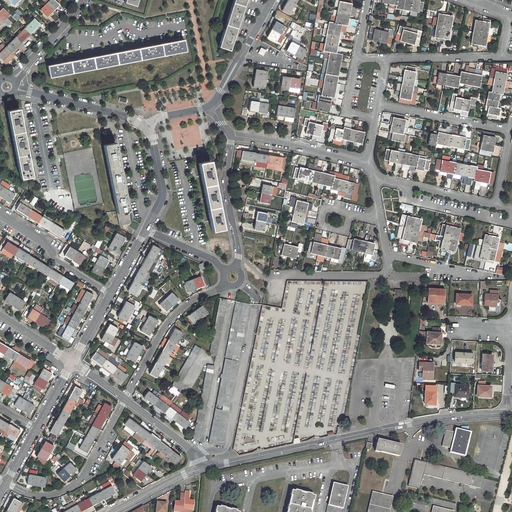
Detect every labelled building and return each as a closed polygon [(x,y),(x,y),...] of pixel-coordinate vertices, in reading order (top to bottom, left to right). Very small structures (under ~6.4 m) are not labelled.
[(54,0),(50,0),(46,4),(53,11),(59,5),(54,0)] [(233,0),(218,47),(230,50),(233,41),(233,42),(234,40),(235,38),(234,38),(240,19),(241,19),(241,18),(242,16),(241,16),(246,0),(233,0)] [(289,0),(286,0),(281,11),(289,14),(295,3),(289,0)] [(338,7),(337,8),(348,11),(349,6),(351,6),(352,4),(339,1),(339,0),(338,0),(334,0),(333,6),(338,7)] [(396,0),(396,5),(395,9),(402,10),(404,0),(396,0)] [(404,0),(402,10),(410,11),(411,0),(404,0)] [(411,0),(410,11),(421,13),(423,3),(419,2),(419,0),(411,0)] [(46,4),(40,10),(47,17),(53,11),(46,4)] [(3,8),(0,11),(0,17),(4,21),(10,15),(3,8)] [(349,16),(348,15),(348,11),(337,8),(336,16),(349,18),(349,16)] [(17,21),(23,13),(17,10),(12,17),(17,21)] [(438,13),(436,25),(443,27),(446,12),(442,12),(441,14),(438,13)] [(446,12),(443,27),(451,28),(453,16),(449,15),(450,13),(446,12)] [(336,16),(335,23),(340,24),(346,25),(347,21),(348,21),(349,18),(336,16)] [(474,20),(472,32),(480,33),(482,19),(478,18),(478,20),(474,20)] [(34,19),(25,28),(31,33),(40,24),(34,19)] [(482,19),(480,33),(487,34),(489,22),(486,22),(486,20),(482,19)] [(275,21),(271,29),(280,34),(284,26),(275,21)] [(340,29),(339,28),(340,24),(335,23),(328,22),(327,29),(340,32),(340,29)] [(436,25),(433,37),(437,38),(436,40),(441,41),(443,27),(436,25)] [(410,32),(403,30),(404,27),(399,26),(397,33),(401,34),(399,41),(407,43),(410,32)] [(443,27),(441,41),(445,41),(445,39),(448,40),(451,28),(443,27)] [(25,28),(16,37),(21,43),(31,33),(25,28)] [(271,29),(267,37),(276,42),(280,34),(271,29)] [(323,29),(322,36),(326,36),(337,39),(338,34),(339,34),(340,32),(327,29),(323,29)] [(374,29),(371,40),(378,42),(381,30),(374,29)] [(381,30),(378,42),(386,43),(387,36),(391,37),(393,30),(388,29),(388,32),(381,30)] [(410,32),(407,43),(414,45),(416,38),(419,39),(421,31),(417,30),(416,33),(410,32)] [(474,44),(473,46),(477,47),(480,33),(472,32),(470,44),(474,44)] [(480,33),(477,47),(481,48),(482,45),(485,46),(487,34),(480,33)] [(326,36),(324,43),(336,46),(337,41),(338,42),(338,39),(337,39),(326,36)] [(16,37),(7,46),(12,52),(21,43),(16,37)] [(81,58),(80,59),(61,63),(60,62),(57,63),(57,64),(47,66),(49,78),(186,51),(184,39),(174,42),(173,41),(172,41),(170,41),(170,42),(151,46),(151,45),(149,45),(147,46),(128,50),(128,49),(126,50),(124,50),(125,51),(106,54),(104,54),(102,54),(102,55),(83,59),(83,58),(81,58)] [(294,55),(298,46),(291,42),(286,51),(294,55)] [(336,50),(335,50),(336,46),(324,43),(323,51),(329,52),(335,53),(336,50)] [(7,46),(0,52),(0,58),(3,61),(12,52),(7,46)] [(302,59),(306,50),(298,46),(294,55),(298,57),(301,59),(302,59)] [(329,52),(328,59),(339,61),(339,57),(341,57),(342,55),(335,53),(329,52)] [(328,59),(326,66),(339,69),(340,66),(338,66),(339,61),(328,59)] [(326,66),(325,74),(336,76),(337,71),(338,72),(339,69),(326,66)] [(404,70),(402,77),(414,79),(416,72),(415,72),(416,68),(406,66),(405,70),(404,70)] [(496,68),(494,78),(505,81),(507,73),(506,73),(506,69),(496,68)] [(254,78),(263,79),(265,71),(255,69),(254,78)] [(310,79),(312,71),(307,70),(305,84),(318,86),(319,80),(310,79)] [(459,77),(458,83),(465,84),(467,73),(460,71),(459,77)] [(438,72),(436,84),(443,85),(446,74),(438,72)] [(467,73),(465,84),(472,86),(474,74),(467,73)] [(325,74),(323,81),(334,83),(335,79),(337,79),(338,76),(336,76),(325,74)] [(446,74),(443,85),(450,86),(452,75),(446,74)] [(474,74),(472,86),(479,87),(482,76),(474,74)] [(452,75),(450,86),(457,88),(458,83),(459,77),(452,75)] [(282,76),(280,86),(289,87),(291,77),(282,76)] [(289,87),(298,88),(300,79),(291,77),(289,87)] [(402,77),(401,84),(413,86),(414,79),(402,77)] [(263,79),(254,78),(252,87),(262,88),(263,79)] [(494,78),(492,85),(504,88),(505,81),(494,78)] [(323,81),(322,88),(335,91),(335,88),(334,87),(334,83),(323,81)] [(401,84),(400,91),(411,93),(416,94),(417,88),(413,87),(413,86),(401,84)] [(492,85),(491,92),(499,94),(502,95),(504,88),(492,85)] [(322,88),(320,95),(329,97),(332,97),(332,93),(334,93),(335,91),(322,88)] [(400,91),(398,98),(400,98),(399,102),(409,104),(410,100),(415,101),(416,96),(411,95),(411,93),(400,91)] [(488,92),(486,99),(498,101),(499,94),(491,92),(488,92)] [(454,104),(453,109),(460,110),(462,99),(456,97),(456,94),(452,93),(450,104),(454,104)] [(318,95),(317,102),(329,105),(330,102),(328,102),(329,97),(320,95),(318,95)] [(475,106),(476,104),(477,98),(470,97),(469,100),(462,99),(460,110),(459,115),(467,116),(469,105),(475,106)] [(486,99),(485,106),(488,106),(496,108),(498,101),(486,99)] [(250,101),(248,111),(257,113),(259,103),(250,101)] [(317,102),(315,110),(326,112),(327,107),(329,107),(329,105),(317,102)] [(257,113),(266,114),(267,104),(259,103),(257,113)] [(277,105),(276,115),(284,117),(286,107),(277,105)] [(488,106),(486,117),(496,119),(497,115),(498,115),(499,108),(496,108),(488,106)] [(284,117),(293,118),(295,108),(286,107),(284,117)] [(18,108),(7,110),(20,178),(32,176),(30,167),(31,166),(31,163),(29,163),(26,144),(27,144),(27,140),(25,141),(21,122),(23,121),(22,118),(20,118),(18,108)] [(393,120),(393,125),(404,127),(405,119),(392,117),(392,120),(393,120)] [(306,127),(305,133),(312,135),(315,124),(308,122),(309,119),(305,118),(303,126),(306,127)] [(346,118),(344,126),(351,128),(353,120),(346,118)] [(315,124),(312,135),(320,137),(321,130),(325,131),(327,123),(323,122),(322,125),(315,124)] [(390,129),(389,132),(402,134),(404,127),(393,125),(392,129),(390,129)] [(343,130),(341,139),(348,140),(350,129),(343,127),(343,130)] [(333,138),(333,140),(340,141),(341,139),(343,130),(335,128),(335,130),(331,129),(329,137),(333,138)] [(350,129),(348,140),(354,142),(357,130),(350,129)] [(357,130),(354,142),(361,144),(364,132),(357,130)] [(483,131),(481,142),(494,145),(495,142),(493,142),(494,137),(493,137),(494,133),(483,131)] [(393,135),(392,140),(403,142),(405,135),(402,134),(392,132),(392,135),(393,135)] [(437,135),(435,143),(443,145),(445,133),(438,132),(437,135)] [(430,133),(428,145),(435,146),(435,143),(437,135),(430,133)] [(445,133),(443,145),(450,146),(452,135),(445,133)] [(452,135),(450,146),(456,148),(459,136),(452,135)] [(459,136),(456,148),(469,150),(470,139),(466,138),(466,137),(459,136)] [(481,142),(479,154),(490,156),(492,147),(493,148),(494,145),(481,142)] [(125,197),(122,178),(124,178),(123,174),(121,174),(117,156),(119,155),(118,152),(116,152),(115,143),(103,145),(119,226),(131,223),(126,201),(128,201),(127,197),(125,197)] [(388,160),(388,162),(395,163),(397,151),(386,149),(384,160),(388,160)] [(241,159),(244,159),(253,161),(255,153),(242,151),(241,159)] [(397,151),(395,163),(402,164),(404,153),(397,151)] [(253,161),(267,163),(268,155),(255,153),(253,161)] [(404,153),(402,164),(409,166),(411,154),(404,153)] [(411,154),(409,166),(416,167),(417,158),(418,155),(411,154)] [(267,163),(280,165),(281,157),(268,155),(267,163)] [(417,158),(416,167),(415,169),(423,171),(423,170),(428,171),(429,160),(417,158)] [(448,161),(441,160),(437,159),(435,169),(439,170),(439,171),(446,173),(448,161)] [(223,228),(221,219),(223,219),(222,215),(220,215),(217,197),(218,196),(218,192),(216,193),(212,174),(214,173),(213,170),(211,170),(210,161),(198,163),(211,231),(223,228)] [(448,161),(446,173),(453,174),(455,162),(448,161)] [(455,162),(453,174),(460,175),(462,164),(455,162)] [(462,164),(460,175),(467,177),(469,165),(462,164)] [(469,165),(467,177),(474,178),(476,167),(469,165)] [(476,167),(474,178),(473,180),(481,182),(483,170),(483,167),(476,166),(476,167)] [(295,167),(292,177),(304,180),(307,169),(299,167),(299,168),(295,167)] [(307,169),(304,180),(311,182),(313,170),(307,169)] [(313,170),(311,182),(317,183),(320,172),(313,170)] [(483,170),(481,182),(488,183),(488,182),(492,183),(494,173),(483,170)] [(320,172),(317,183),(324,185),(327,174),(320,172)] [(327,174),(324,185),(331,187),(333,178),(334,175),(327,174)] [(286,189),(287,179),(282,178),(281,183),(279,183),(278,188),(286,189)] [(333,178),(331,187),(331,189),(338,191),(340,179),(333,178)] [(340,179),(338,191),(344,192),(347,181),(340,179)] [(0,184),(9,188),(11,184),(2,180),(0,184)] [(347,181),(344,192),(345,193),(343,197),(350,199),(352,194),(356,195),(358,185),(354,184),(355,183),(347,181)] [(261,193),(271,195),(272,186),(263,184),(261,193)] [(7,190),(2,198),(9,203),(15,194),(7,190)] [(259,202),(269,204),(271,195),(261,193),(259,202)] [(296,200),(294,207),(305,210),(307,203),(296,200)] [(20,203),(16,210),(27,217),(31,210),(20,203)] [(294,207),(293,214),(304,217),(305,210),(294,207)] [(42,217),(31,210),(27,217),(37,223),(42,217)] [(255,220),(265,222),(267,214),(257,212),(255,220)] [(293,214),(291,221),(302,224),(304,217),(293,214)] [(407,215),(404,227),(411,229),(415,215),(411,214),(410,216),(407,215)] [(415,215),(411,229),(419,231),(422,219),(418,218),(419,216),(415,215)] [(42,217),(37,223),(49,230),(53,224),(42,217)] [(254,229),(263,231),(265,222),(255,220),(254,229)] [(73,232),(77,223),(73,221),(69,230),(73,232)] [(446,225),(443,237),(450,238),(453,224),(449,223),(449,226),(446,225)] [(53,224),(49,230),(60,237),(64,231),(53,224)] [(460,228),(457,228),(457,225),(453,224),(450,238),(457,240),(460,228)] [(105,236),(109,228),(105,226),(101,234),(105,236)] [(404,227),(401,239),(405,240),(404,242),(408,243),(411,229),(404,227)] [(411,229),(408,243),(412,244),(413,242),(416,243),(419,231),(411,229)] [(484,234),(481,246),(489,248),(492,233),(488,232),(488,235),(484,234)] [(116,233),(112,241),(121,245),(125,238),(116,233)] [(325,244),(327,236),(315,233),(313,242),(325,244)] [(492,233),(489,248),(496,249),(499,237),(496,237),(496,234),(492,233)] [(443,249),(443,251),(447,252),(450,238),(443,237),(440,249),(443,249)] [(450,238),(447,252),(451,253),(451,251),(454,252),(457,240),(450,238)] [(280,239),(278,247),(282,248),(280,255),(288,257),(291,245),(283,244),(284,240),(280,239)] [(348,239),(346,249),(358,252),(360,240),(353,239),(353,240),(348,239)] [(360,240),(358,252),(364,253),(367,242),(360,240)] [(7,241),(3,248),(14,255),(18,248),(7,241)] [(112,241),(107,248),(116,253),(121,245),(112,241)] [(313,242),(310,253),(317,255),(320,243),(313,242)] [(370,259),(370,260),(374,261),(377,251),(373,250),(374,244),(367,242),(364,253),(366,254),(365,258),(370,259)] [(291,245),(288,257),(295,259),(297,252),(301,253),(303,244),(299,243),(298,247),(291,245)] [(320,243),(317,255),(324,256),(327,245),(320,243)] [(152,245),(146,256),(153,260),(159,249),(152,245)] [(327,245),(324,256),(331,258),(334,247),(327,245)] [(93,246),(90,250),(100,254),(102,250),(93,246)] [(422,251),(421,255),(432,257),(435,248),(428,246),(427,252),(422,251)] [(482,258),(481,261),(486,261),(489,248),(481,246),(478,258),(482,258)] [(70,247),(64,255),(72,260),(77,251),(70,247)] [(345,253),(340,252),(341,249),(334,247),(331,258),(330,261),(342,264),(345,253)] [(18,248),(14,255),(24,262),(29,255),(18,248)] [(489,248),(486,261),(492,263),(493,261),(494,256),(500,258),(502,251),(496,249),(489,248)] [(77,251),(72,260),(79,265),(84,256),(77,251)] [(35,269),(40,262),(29,255),(24,262),(35,269)] [(99,255),(95,263),(104,268),(108,260),(99,255)] [(146,256),(140,268),(147,272),(153,260),(146,256)] [(35,269),(47,276),(51,269),(40,262),(35,269)] [(95,263),(91,271),(99,276),(104,268),(95,263)] [(201,272),(206,269),(202,263),(198,266),(201,272)] [(505,269),(497,267),(496,273),(504,275),(505,269)] [(140,268),(133,279),(141,283),(147,272),(140,268)] [(51,269),(47,276),(58,283),(62,275),(51,269)] [(69,290),(73,283),(62,275),(58,283),(69,290)] [(201,276),(192,279),(196,289),(204,286),(201,276)] [(133,279),(127,291),(134,295),(141,283),(133,279)] [(192,279),(184,282),(188,292),(196,289),(192,279)] [(427,302),(443,303),(444,289),(428,288),(427,302)] [(154,299),(158,291),(153,289),(150,297),(154,299)] [(489,293),(484,293),(483,305),(495,307),(496,302),(497,302),(498,290),(489,289),(489,293)] [(80,292),(75,300),(80,302),(87,306),(93,295),(86,291),(84,295),(80,292)] [(9,292),(4,301),(11,305),(17,297),(9,292)] [(172,292),(165,298),(172,306),(178,300),(172,292)] [(472,294),(456,294),(456,304),(462,304),(462,306),(471,306),(472,294)] [(17,297),(11,305),(19,310),(24,301),(17,297)] [(165,298),(159,304),(166,312),(172,306),(165,298)] [(220,298),(209,354),(216,355),(227,299),(220,298)] [(126,301),(121,309),(130,314),(135,306),(126,301)] [(235,301),(225,357),(238,360),(239,360),(250,304),(235,301)] [(71,313),(73,314),(80,318),(87,306),(80,302),(78,306),(74,304),(70,312),(71,313)] [(202,305),(195,310),(200,318),(208,313),(202,305)] [(32,309),(26,317),(34,322),(39,313),(32,309)] [(121,309),(117,317),(126,322),(130,314),(121,309)] [(195,310),(187,315),(193,323),(200,318),(195,310)] [(39,313),(34,322),(42,326),(47,318),(39,313)] [(68,324),(67,325),(74,329),(80,318),(73,314),(71,313),(69,316),(68,316),(64,323),(68,324)] [(149,315),(145,323),(153,328),(158,320),(149,315)] [(109,323),(105,331),(114,336),(118,328),(109,323)] [(145,323),(140,331),(149,336),(153,328),(145,323)] [(67,325),(61,337),(68,341),(74,329),(67,325)] [(175,328),(168,339),(175,343),(182,332),(175,328)] [(105,331),(101,339),(109,344),(114,336),(105,331)] [(441,332),(422,331),(422,339),(425,339),(425,345),(431,345),(431,343),(440,344),(441,332)] [(168,339),(162,351),(169,355),(175,343),(168,339)] [(134,342),(130,349),(139,354),(143,347),(134,342)] [(195,345),(171,386),(177,389),(201,349),(195,345)] [(3,354),(1,357),(5,359),(7,356),(14,360),(19,353),(7,347),(3,354)] [(101,366),(106,360),(108,358),(106,354),(98,348),(91,358),(101,366)] [(130,349),(126,357),(135,362),(139,354),(130,349)] [(162,351),(156,362),(163,366),(165,363),(167,364),(172,356),(169,355),(162,351)] [(472,353),(454,352),(454,361),(471,362),(472,353)] [(19,353),(14,360),(26,367),(30,361),(19,353)] [(492,355),(482,354),(481,370),(491,370),(492,355)] [(225,358),(209,443),(221,446),(238,361),(225,358)] [(106,360),(101,366),(112,374),(116,368),(106,360)] [(156,362),(149,374),(156,378),(163,366),(156,362)] [(432,378),(433,362),(419,362),(418,370),(422,370),(422,378),(432,378)] [(207,364),(192,439),(200,440),(214,366),(207,364)] [(116,368),(112,374),(122,382),(127,376),(116,368)] [(43,369),(39,376),(47,381),(52,374),(43,369)] [(29,371),(24,379),(29,381),(33,374),(29,371)] [(39,376),(34,384),(43,389),(47,381),(39,376)] [(5,383),(0,390),(0,391),(8,396),(13,387),(5,383)] [(468,385),(454,384),(454,396),(468,397),(468,385)] [(435,385),(425,385),(424,403),(434,404),(435,391),(434,390),(435,385)] [(490,386),(477,385),(477,397),(490,398),(490,386)] [(75,386),(68,398),(76,402),(81,405),(83,401),(78,397),(82,390),(75,386)] [(171,386),(169,390),(177,396),(180,393),(176,390),(177,389),(171,386)] [(26,392),(23,398),(28,400),(33,390),(28,387),(25,392),(26,392)] [(149,391),(157,397),(158,395),(150,389),(149,391)] [(148,390),(143,397),(154,405),(159,399),(157,397),(149,391),(148,390)] [(19,396),(14,405),(21,409),(26,401),(19,396)] [(159,399),(154,405),(164,413),(169,407),(169,406),(170,404),(161,397),(160,399),(159,399)] [(68,398),(62,409),(69,413),(76,402),(68,398)] [(26,401),(21,409),(29,414),(34,405),(26,401)] [(104,402),(102,406),(98,414),(105,418),(112,406),(104,402)] [(99,404),(94,412),(95,412),(98,414),(102,406),(99,404)] [(169,407),(164,413),(175,421),(180,414),(178,413),(180,410),(172,405),(170,407),(169,407)] [(62,409),(56,421),(63,425),(69,413),(62,409)] [(95,412),(89,424),(92,425),(99,429),(105,418),(98,414),(95,412)] [(180,414),(175,421),(185,429),(190,422),(180,414)] [(0,418),(0,427),(5,431),(9,424),(0,418)] [(129,418),(124,424),(134,432),(139,426),(129,418)] [(56,421),(50,432),(57,436),(63,425),(56,421)] [(16,438),(20,431),(9,424),(5,431),(16,438)] [(92,425),(86,437),(93,441),(99,429),(92,425)] [(139,426),(134,432),(145,440),(150,434),(139,426)] [(454,433),(446,431),(442,446),(451,448),(450,452),(465,456),(471,433),(456,429),(454,433)] [(150,434),(145,440),(155,448),(160,441),(150,434)] [(86,437),(79,449),(87,452),(93,441),(86,437)] [(388,442),(378,440),(377,444),(375,443),(375,446),(376,446),(375,452),(379,452),(398,456),(401,446),(390,443),(391,441),(388,441),(388,442)] [(45,441),(41,448),(49,453),(54,446),(45,441)] [(160,441),(155,448),(165,456),(170,449),(160,441)] [(122,444),(116,451),(124,458),(130,450),(122,444)] [(41,448),(36,456),(45,461),(49,453),(41,448)] [(170,449),(165,456),(176,464),(181,457),(170,449)] [(116,451),(111,459),(119,465),(124,458),(116,451)] [(67,460),(61,466),(63,468),(70,476),(77,469),(70,462),(69,462),(67,460)] [(483,477),(414,460),(408,486),(419,489),(423,474),(481,488),(483,477)] [(143,461),(138,468),(146,474),(151,467),(143,461)] [(63,468),(57,475),(64,482),(70,476),(63,468)] [(138,468),(133,475),(141,481),(146,474),(138,468)] [(28,474),(27,484),(35,485),(37,476),(28,474)] [(44,487),(46,477),(37,476),(35,485),(44,487)] [(333,483),(326,511),(340,511),(342,509),(347,487),(333,483)] [(111,485),(100,491),(104,499),(115,492),(111,485)] [(100,491),(88,498),(92,505),(104,499),(100,491)] [(194,501),(188,500),(189,491),(185,491),(185,493),(183,509),(193,511),(194,501)] [(310,511),(314,496),(311,496),(311,495),(295,491),(294,492),(291,491),(286,511),(310,511)] [(388,511),(392,497),(372,492),(367,511),(388,511)] [(174,501),(173,511),(183,511),(183,509),(185,493),(180,493),(179,502),(174,501)] [(14,498),(7,510),(11,511),(14,511),(20,502),(14,498)] [(88,498),(77,504),(81,511),(92,505),(88,498)] [(64,507),(66,510),(66,511),(79,511),(81,511),(77,504),(75,501),(64,507)] [(165,511),(167,504),(156,503),(155,511),(165,511)]
